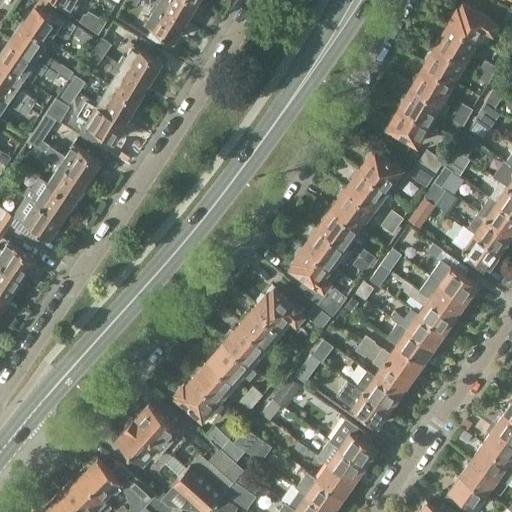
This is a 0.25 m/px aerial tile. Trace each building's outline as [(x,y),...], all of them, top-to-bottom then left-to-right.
[(28,10),(22,19),(49,36),(56,26),(70,36),(73,32),(80,38),(86,30),(50,4),(51,4),(45,0),(41,0),(39,4),(37,2),(30,12),(28,10)] [(80,0),(45,0),(51,4),(53,1),(72,15),(80,0)] [(154,0),(154,2),(164,8),(165,6),(174,12),(173,15),(183,21),(190,10),(192,11),(198,1),(195,0),(154,0)] [(180,28),(183,21),(173,15),(174,12),(165,6),(164,8),(154,2),(149,10),(152,12),(145,23),(173,39),(174,37),(176,38),(181,28),(180,28)] [(451,19),(450,21),(488,42),(498,24),(489,19),(490,17),(464,2),(460,8),(458,6),(455,11),(452,12),(450,16),(451,19)] [(99,32),(105,23),(87,12),(82,21),(99,32)] [(511,30),(511,15),(509,14),(502,25),(511,30)] [(16,33),(13,37),(23,44),(22,47),(31,53),(31,52),(48,63),(52,58),(40,49),(49,36),(22,19),(14,31),(16,33)] [(488,42),(450,21),(444,31),(440,32),(438,37),(438,40),(438,41),(467,58),(479,38),(487,43),(488,42)] [(95,45),(105,52),(111,43),(102,36),(95,45)] [(22,47),(23,44),(13,37),(6,48),(4,47),(0,52),(0,57),(24,74),(30,65),(51,78),(57,69),(48,63),(31,52),(31,53),(22,47)] [(426,61),(425,62),(455,79),(467,58),(438,41),(432,51),(427,53),(425,57),(426,61)] [(141,73),(149,77),(153,71),(155,73),(161,62),(160,61),(160,60),(133,43),(126,55),(123,53),(119,60),(131,69),(130,71),(140,76),(141,73)] [(97,64),(105,52),(95,45),(87,57),(97,64)] [(16,85),(24,74),(0,57),(0,86),(5,90),(6,89),(32,106),(36,100),(16,85)] [(486,57),(481,65),(493,73),(498,64),(486,57)] [(116,72),(110,82),(139,99),(145,89),(143,88),(149,77),(141,73),(140,76),(130,71),(131,69),(119,60),(113,70),(116,72)] [(443,99),(455,79),(425,62),(419,73),(416,74),(414,78),(414,82),(414,83),(443,99)] [(493,73),(481,65),(476,74),(488,81),(493,73)] [(71,80),(68,85),(80,92),(88,81),(77,74),(72,81),(71,80)] [(100,92),(95,100),(107,108),(108,106),(117,113),(116,115),(124,120),(130,110),(131,111),(139,99),(110,82),(103,94),(100,92)] [(496,82),(486,99),(495,106),(507,90),(496,82)] [(402,102),(401,104),(430,121),(436,110),(439,112),(443,112),(449,103),(443,99),(414,83),(408,93),(404,94),(402,98),(402,102)] [(74,103),(80,92),(68,85),(61,94),(74,103)] [(0,109),(6,101),(26,114),(32,106),(6,89),(5,90),(0,86),(0,109)] [(107,108),(95,100),(86,95),(71,120),(83,127),(86,122),(112,140),(113,138),(114,139),(121,128),(120,127),(124,120),(116,115),(117,113),(108,106),(107,108)] [(70,105),(57,97),(47,112),(61,121),(70,105)] [(461,99),(456,107),(469,115),(474,107),(461,99)] [(478,116),(492,126),(502,110),(495,106),(486,99),(476,115),(478,116)] [(417,142),(430,121),(401,104),(395,114),(391,115),(389,119),(389,123),(388,126),(417,142)] [(469,115),(456,107),(451,116),(464,124),(469,115)] [(492,126),(478,116),(469,129),(483,138),(492,126)] [(455,148),(467,155),(478,140),(466,132),(455,148)] [(40,149),(50,156),(55,149),(45,142),(40,149)] [(63,154),(59,160),(69,167),(68,169),(77,174),(79,171),(88,178),(92,172),(94,173),(101,163),(99,162),(100,160),(74,143),(65,156),(63,154)] [(426,147),(419,159),(435,169),(442,158),(426,147)] [(367,158),(361,167),(390,188),(395,191),(409,171),(375,148),(374,150),(370,151),(366,155),(367,158)] [(46,162),(50,156),(40,149),(36,155),(46,162)] [(0,150),(0,160),(6,164),(11,157),(0,150)] [(494,174),(502,179),(511,186),(511,163),(505,159),(494,174)] [(69,167),(59,160),(53,169),(56,170),(49,181),(77,200),(83,190),(81,188),(88,178),(79,171),(77,174),(68,169),(69,167)] [(416,161),(409,171),(426,183),(433,172),(416,161)] [(454,169),(446,164),(435,180),(443,185),(454,169)] [(376,207),(390,188),(361,167),(359,169),(355,170),(352,174),(353,177),(347,186),(376,207)] [(27,194),(27,195),(44,206),(45,205),(53,211),(52,213),(61,219),(68,209),(69,211),(77,200),(49,181),(40,175),(32,187),(30,185),(25,192),(27,194)] [(491,195),(511,209),(511,186),(502,179),(491,195)] [(447,188),(435,180),(424,195),(436,203),(447,188)] [(339,197),(333,206),(362,226),(376,207),(347,186),(345,188),(342,189),(339,193),(339,197)] [(57,226),(61,219),(52,213),(53,211),(45,205),(44,206),(27,195),(14,214),(15,215),(49,237),(50,236),(51,237),(58,227),(57,226)] [(484,204),(479,211),(511,233),(511,209),(491,195),(484,204)] [(8,225),(15,215),(14,214),(0,204),(0,217),(1,219),(1,220),(8,225)] [(325,215),(318,225),(348,246),(362,226),(333,206),(332,207),(328,208),(324,213),(325,215)] [(389,209),(383,216),(395,224),(401,217),(389,209)] [(469,226),(476,231),(501,249),(511,233),(479,211),(469,226)] [(390,232),(395,224),(383,216),(378,224),(390,232)] [(1,220),(0,220),(0,237),(8,225),(1,220)] [(452,239),(489,266),(501,249),(476,231),(469,226),(463,222),(452,239)] [(311,236),(305,244),(334,265),(339,259),(344,263),(353,250),(348,246),(318,225),(316,227),(314,228),(310,233),(311,236)] [(0,250),(0,259),(6,264),(6,265),(14,271),(15,269),(24,275),(28,269),(30,270),(36,260),(35,259),(36,258),(9,240),(1,251),(0,250)] [(437,257),(442,249),(433,242),(427,250),(437,257)] [(339,269),(334,265),(305,244),(303,246),(300,247),(297,251),(297,254),(294,259),(296,260),(292,266),(317,284),(318,283),(325,288),(332,279),(332,278),(339,269)] [(361,248),(356,255),(368,264),(373,257),(361,248)] [(399,254),(391,248),(380,264),(388,269),(399,254)] [(368,264),(356,255),(351,263),(363,272),(368,264)] [(430,273),(466,299),(477,283),(441,258),(430,273)] [(0,287),(12,296),(18,287),(16,286),(24,275),(15,269),(14,271),(6,265),(6,264),(0,259),(0,287)] [(420,289),(456,314),(466,299),(430,273),(420,289)] [(419,312),(444,330),(456,314),(420,289),(404,278),(399,285),(425,304),(419,312)] [(372,286),(362,279),(355,291),(364,297),(372,286)] [(257,301),(256,302),(282,324),(288,317),(296,324),(304,314),(296,307),(297,306),(272,285),(265,293),(260,293),(257,298),(257,301)] [(0,309),(2,306),(4,308),(12,296),(0,287),(0,309)] [(341,301),(334,296),(327,290),(319,300),(333,312),(341,301)] [(266,342),(282,324),(256,302),(248,312),(245,312),(242,316),(243,319),(242,321),(266,342)] [(329,315),(313,302),(305,312),(305,315),(320,327),(329,315)] [(391,314),(391,315),(399,320),(400,321),(434,345),(444,330),(419,312),(411,306),(405,315),(395,307),(391,314)] [(388,336),(398,342),(423,360),(434,345),(400,321),(399,320),(388,336)] [(226,337),(225,338),(251,361),(260,350),(282,370),(289,363),(266,342),(242,321),(234,329),(229,329),(225,334),(226,337)] [(364,333),(360,339),(369,346),(373,340),(364,333)] [(324,337),(312,353),(321,359),(323,360),(334,344),(324,337)] [(211,356),(210,357),(235,379),(243,370),(249,375),(256,367),(250,362),(251,361),(225,338),(216,348),(213,348),(210,352),(211,356)] [(363,354),(369,346),(360,339),(354,347),(363,354)] [(383,346),(379,352),(412,376),(423,360),(398,342),(391,352),(383,346)] [(321,359),(312,353),(312,352),(308,358),(295,373),(305,380),(321,359)] [(376,374),(401,392),(412,376),(379,352),(373,360),(381,366),(376,374)] [(195,373),(194,375),(219,397),(235,379),(210,357),(202,366),(198,366),(194,371),(195,374),(195,373)] [(367,368),(356,383),(390,407),(401,392),(376,374),(375,374),(367,368)] [(282,405),(299,382),(288,374),(271,397),(282,405)] [(203,416),(219,397),(194,375),(185,384),(183,382),(176,390),(179,392),(177,395),(203,416)] [(342,397),(378,424),(390,407),(356,383),(355,385),(348,379),(343,386),(347,390),(342,397)] [(247,392),(257,401),(263,394),(253,385),(247,392)] [(257,401),(247,392),(241,398),(251,407),(257,401)] [(184,435),(178,429),(179,428),(149,402),(135,418),(133,416),(132,417),(134,419),(171,451),(184,435)] [(511,414),(506,410),(495,425),(511,437),(511,414)] [(364,429),(355,423),(343,414),(327,436),(365,463),(376,448),(370,444),(359,436),(364,429)] [(165,458),(171,451),(134,419),(132,417),(125,425),(127,427),(118,438),(143,461),(155,449),(165,458)] [(221,445),(220,446),(221,447),(229,439),(229,438),(214,424),(206,433),(221,445)] [(483,441),(511,460),(511,437),(495,425),(483,441)] [(232,442),(245,450),(246,451),(257,436),(246,428),(232,442)] [(354,479),(365,463),(327,436),(316,453),(326,460),(354,479)] [(221,447),(236,460),(245,450),(232,442),(229,439),(221,447)] [(305,447),(296,441),(292,446),(301,453),(305,447)] [(511,460),(483,441),(473,456),(500,475),(505,479),(511,468),(511,460)] [(461,472),(488,491),(500,475),(473,456),(461,472)] [(138,511),(150,500),(157,493),(121,459),(110,470),(97,457),(90,464),(88,462),(79,470),(105,497),(114,488),(116,489),(121,485),(124,490),(127,495),(129,499),(130,505),(123,511),(138,511)] [(315,475),(318,477),(343,494),(354,479),(326,460),(315,475)] [(172,483),(173,484),(204,510),(206,511),(224,491),(224,490),(191,461),(172,483)] [(71,479),(62,488),(86,511),(90,511),(98,505),(99,506),(107,499),(105,497),(79,470),(79,471),(82,474),(74,482),(71,479)] [(318,477),(315,475),(308,470),(297,485),(332,510),(343,494),(318,477)] [(467,511),(473,511),(488,491),(461,472),(449,489),(466,501),(461,508),(467,511)] [(225,491),(248,507),(257,494),(234,478),(225,491)] [(204,510),(173,484),(162,497),(169,504),(173,505),(183,506),(204,510)] [(297,485),(286,501),(301,511),(330,511),(332,510),(297,485)] [(64,491),(62,493),(61,492),(50,502),(52,503),(46,509),(47,510),(46,511),(47,511),(86,511),(62,488),(64,491)] [(169,504),(162,497),(157,493),(150,500),(157,506),(166,511),(170,511),(173,505),(169,504)] [(444,511),(428,500),(419,511),(444,511)] [(301,511),(286,501),(278,511),(301,511)]
